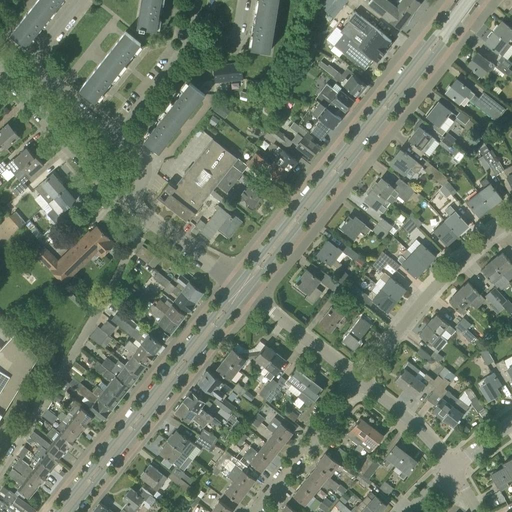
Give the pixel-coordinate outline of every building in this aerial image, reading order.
[(37,0),(34,5),(48,17),(61,0),(37,0)] [(160,0),(141,0),(137,26),(140,26),(139,28),(145,29),(145,27),(156,29),(160,0)] [(258,0),(257,11),(276,14),(278,0),(258,0)] [(399,0),(395,6),(387,0),(371,0),(369,3),(399,27),(400,25),(403,22),(404,22),(411,18),(408,16),(412,12),(413,12),(420,2),(417,0),(399,0)] [(48,17),(34,5),(11,34),(26,46),(48,17)] [(271,50),(276,14),(257,11),(251,47),(271,50)] [(385,48),(391,40),(355,12),(348,20),(349,21),(340,32),(343,34),(334,46),(335,47),(343,53),(353,61),(364,70),(374,58),(378,61),(387,49),(385,48)] [(511,28),(502,21),(494,32),(511,45),(511,46),(511,28)] [(103,60),(117,72),(140,43),(125,31),(103,60)] [(502,56),(511,45),(494,32),(485,42),(502,56)] [(482,77),(486,71),(492,73),(495,66),(491,64),(477,52),(468,63),(474,68),(473,69),(482,77)] [(507,60),(502,56),(498,60),(500,62),(508,68),(509,66),(510,65),(511,63),(507,60)] [(304,58),(302,61),(310,67),(312,64),(304,58)] [(95,100),(117,72),(103,60),(80,89),(95,100)] [(324,70),(327,66),(320,61),(317,65),(324,70)] [(509,77),(511,73),(511,71),(508,68),(500,62),(496,68),(504,74),(505,73),(509,77)] [(242,63),(227,64),(229,81),(243,80),(242,63)] [(215,83),(229,81),(227,64),(213,66),(215,83)] [(348,80),(338,72),(334,69),(330,75),(334,77),(357,95),(365,85),(352,74),(348,80)] [(497,121),(505,109),(484,92),(479,98),(473,94),(474,93),(456,79),(446,91),(459,102),(464,95),(497,121)] [(190,82),(167,111),(182,123),(204,94),(190,82)] [(321,91),(315,99),(316,99),(337,115),(343,108),(345,110),(353,100),(340,89),(341,88),(336,84),(333,88),(327,83),(321,91)] [(341,118),(337,115),(316,99),(309,109),(298,124),(300,126),(308,132),(310,133),(318,123),(328,131),(332,127),(334,128),(341,118)] [(231,111),(217,101),(212,109),(225,119),(231,111)] [(454,121),(449,117),(452,113),(450,111),(451,110),(438,101),(427,115),(435,121),(431,126),(442,135),(454,121)] [(182,123),(167,111),(144,140),(159,151),(182,123)] [(455,117),(465,125),(470,119),(460,111),(455,117)] [(213,116),(208,122),(214,127),(219,120),(213,116)] [(298,133),(291,141),(293,142),(297,146),(312,156),(320,146),(311,139),(313,138),(309,135),(310,133),(308,132),(300,126),(298,124),(294,122),(290,127),(298,133)] [(6,148),(19,136),(8,124),(0,131),(0,141),(0,142),(6,148)] [(409,139),(420,149),(425,152),(435,139),(419,126),(409,139)] [(275,128),(271,134),(278,139),(280,141),(285,135),(275,128)] [(487,134),(484,130),(478,137),(482,140),(487,134)] [(278,139),(271,134),(268,132),(264,136),(274,144),(278,139)] [(448,151),(453,145),(457,140),(448,133),(439,144),(448,151)] [(238,158),(221,145),(213,139),(175,187),(168,182),(157,197),(188,221),(209,193),(212,190),(217,184),(232,165),(234,162),(238,158)] [(497,163),(485,146),(486,146),(484,143),(478,147),(483,156),(490,167),(497,163)] [(279,155),(275,161),(289,172),(297,162),(279,147),(275,152),(279,155)] [(21,168),(22,167),(35,156),(27,148),(14,159),(13,158),(6,165),(3,161),(0,163),(0,174),(2,173),(8,180),(21,168)] [(421,164),(416,161),(416,160),(405,152),(404,153),(400,149),(392,161),(399,166),(397,168),(403,173),(408,167),(415,172),(418,173),(423,166),(421,164)] [(281,183),(289,172),(275,161),(271,166),(264,160),(265,159),(257,153),(247,165),(255,171),(259,167),(266,173),(271,178),(273,176),(281,183)] [(36,155),(35,156),(22,167),(27,172),(19,179),(21,182),(13,189),(18,195),(28,187),(24,183),(31,177),(30,176),(44,165),(36,155)] [(485,171),(490,167),(483,156),(478,159),(485,171)] [(511,164),(502,170),(507,178),(511,187),(511,164)] [(242,172),(232,165),(217,184),(227,192),(242,172)] [(447,179),(430,165),(425,171),(443,185),(446,180),(447,179)] [(48,203),(53,199),(65,189),(62,185),(63,184),(58,178),(57,179),(52,174),(35,188),(48,203)] [(371,187),(392,204),(398,195),(406,201),(414,191),(399,179),(393,187),(381,178),(377,183),(375,181),(371,187)] [(484,188),(478,192),(490,208),(502,199),(486,178),(480,182),(484,188)] [(456,192),(446,180),(443,185),(450,194),(452,196),(456,192)] [(244,205),(247,201),(253,206),(261,196),(260,195),(264,190),(253,181),(246,190),(245,189),(240,195),(242,197),(239,201),(244,205)] [(446,197),(450,194),(443,185),(439,189),(446,197)] [(392,204),(371,187),(366,193),(368,194),(364,199),(376,209),(377,208),(382,212),(386,208),(380,204),(384,198),(392,204)] [(75,200),(65,189),(53,199),(58,205),(53,210),(54,211),(48,217),(57,227),(66,220),(61,213),(65,210),(75,200)] [(232,206),(212,190),(209,193),(229,209),(232,206)] [(479,217),(490,208),(478,192),(467,201),(479,217)] [(196,235),(198,232),(200,230),(210,237),(220,224),(225,228),(222,232),(228,237),(241,221),(234,216),(233,218),(228,214),(228,213),(221,206),(205,226),(200,221),(196,226),(194,229),(193,228),(191,231),(196,235)] [(450,216),(444,221),(457,236),(468,226),(450,206),(445,210),(450,216)] [(19,228),(22,225),(25,223),(16,211),(10,217),(19,228)] [(418,227),(422,223),(412,213),(408,218),(416,226),(418,227)] [(366,233),(370,228),(355,216),(352,219),(348,216),(345,220),(345,221),(341,226),(354,237),(360,228),(366,233)] [(392,227),(382,218),(377,224),(388,232),(392,227)] [(401,226),(409,234),(416,226),(408,218),(401,226)] [(447,246),(457,236),(444,221),(433,231),(447,246)] [(388,232),(377,224),(372,230),(383,239),(388,233),(388,232)] [(45,246),(44,247),(36,255),(64,284),(97,251),(102,257),(114,244),(97,226),(91,232),(89,230),(58,260),(45,246)] [(57,246),(61,241),(53,233),(49,237),(57,246)] [(407,250),(425,267),(435,257),(421,243),(420,244),(416,240),(407,250)] [(335,259),(342,250),(338,247),(337,249),(328,241),(317,255),(325,261),(326,260),(335,267),(339,262),(335,259)] [(160,260),(142,246),(136,254),(154,269),(160,260)] [(355,261),(359,255),(350,248),(346,254),(355,261)] [(425,267),(407,250),(401,255),(397,259),(402,264),(401,265),(415,278),(425,267)] [(390,258),(382,251),(378,256),(387,263),(396,271),(400,266),(390,258)] [(502,253),(491,262),(507,279),(508,281),(511,277),(511,263),(511,265),(502,253)] [(380,272),(387,263),(378,256),(371,264),(380,272)] [(507,279),(491,262),(481,271),(491,282),(492,282),(497,288),(507,279)] [(304,298),(310,303),(313,305),(322,292),(315,287),(320,280),(307,270),(296,283),(308,293),(304,298)] [(170,281),(162,275),(158,272),(153,278),(165,287),(164,289),(170,293),(171,291),(177,296),(174,300),(188,311),(195,302),(177,287),(170,281)] [(381,289),(396,301),(406,289),(384,273),(380,278),(386,283),(381,289)] [(177,287),(195,302),(203,292),(180,274),(177,279),(175,278),(174,276),(170,281),(177,287)] [(339,284),(326,274),(321,281),(333,291),(339,284)] [(348,280),(341,274),(336,280),(344,286),(348,280)] [(467,282),(458,292),(469,303),(469,302),(476,309),(485,300),(479,293),(467,282)] [(330,296),(336,300),(345,289),(339,284),(333,291),(334,291),(330,296)] [(350,292),(360,300),(364,294),(355,286),(350,292)] [(501,306),(507,301),(495,288),(489,293),(501,306)] [(396,301),(381,289),(376,294),(371,290),(366,295),(388,312),(396,301)] [(171,333),(178,324),(155,305),(152,303),(138,292),(134,298),(160,318),(158,322),(171,333)] [(459,313),(460,312),(463,315),(467,311),(464,308),(469,303),(458,292),(448,301),(459,313)] [(68,296),(79,306),(82,303),(71,293),(68,296)] [(485,296),(492,304),(490,306),(497,314),(504,308),(501,306),(489,293),(485,296)] [(186,314),(172,304),(170,307),(160,299),(158,302),(155,300),(152,303),(155,305),(178,324),(186,314)] [(330,331),(343,315),(332,307),(320,323),(330,331)] [(136,340),(154,354),(162,344),(144,330),(142,333),(135,328),(134,329),(130,326),(130,325),(115,314),(111,320),(136,339),(136,340)] [(427,325),(443,338),(444,338),(440,335),(445,329),(451,335),(455,330),(448,325),(436,315),(427,325)] [(370,325),(360,318),(343,340),(354,349),(361,340),(360,339),(370,325)] [(471,325),(463,318),(459,323),(466,330),(471,325)] [(116,328),(107,320),(101,328),(108,334),(110,335),(116,328)] [(462,334),(466,330),(459,323),(455,327),(462,334)] [(435,348),(443,338),(427,325),(419,336),(431,346),(431,345),(435,348)] [(112,339),(108,335),(108,334),(101,328),(98,326),(89,337),(100,345),(101,344),(105,348),(112,339)] [(0,420),(39,358),(17,331),(0,349),(0,420)] [(159,338),(164,342),(168,336),(163,332),(159,338)] [(125,347),(133,354),(146,365),(154,354),(136,340),(133,344),(130,341),(125,347)] [(265,366),(276,352),(265,344),(260,351),(249,352),(250,359),(254,358),(265,366)] [(487,365),(494,361),(485,346),(479,352),(487,365)] [(247,359),(250,359),(249,352),(240,354),(232,348),(224,359),(238,370),(247,359)] [(417,353),(426,361),(430,356),(420,349),(417,353)] [(430,356),(435,360),(439,363),(443,357),(434,351),(430,356)] [(276,352),(265,366),(270,370),(265,376),(270,380),(259,395),(265,399),(277,383),(272,379),(275,375),(286,360),(276,352)] [(119,360),(118,360),(137,376),(146,365),(133,354),(125,365),(119,360)] [(107,357),(101,364),(129,386),(137,376),(118,360),(115,364),(107,357)] [(230,380),(238,370),(224,359),(216,369),(230,380)] [(505,382),(511,378),(511,360),(511,361),(511,360),(511,365),(508,368),(503,360),(495,364),(505,382)] [(101,381),(120,397),(129,386),(101,364),(98,361),(93,367),(105,376),(101,381)] [(402,367),(404,368),(394,381),(404,388),(419,370),(407,361),(402,367)] [(86,370),(76,362),(73,366),(83,374),(86,370)] [(420,381),(415,377),(420,370),(419,370),(404,388),(416,397),(425,385),(427,386),(429,383),(435,387),(443,377),(448,371),(444,367),(434,380),(426,374),(420,381)] [(68,373),(80,382),(84,377),(81,375),(72,368),(68,373)] [(301,392),(302,391),(311,379),(296,368),(285,383),(290,387),(291,385),(301,392)] [(228,413),(234,406),(224,398),(227,394),(219,388),(224,382),(208,369),(198,382),(213,394),(214,394),(224,402),(221,406),(228,413)] [(69,384),(85,396),(82,401),(90,407),(89,407),(104,418),(112,408),(92,392),(83,385),(80,383),(80,382),(68,373),(74,378),(69,384)] [(495,387),(500,384),(493,373),(478,382),(488,399),(499,393),(495,387)] [(432,410),(442,418),(458,398),(447,390),(447,391),(444,389),(450,382),(443,377),(435,387),(432,391),(441,398),(432,410)] [(318,393),(322,388),(311,379),(302,391),(308,396),(305,401),(304,402),(309,406),(310,405),(314,399),(315,400),(319,393),(318,393)] [(101,381),(97,386),(92,392),(112,408),(120,397),(101,381)] [(241,396),(245,390),(237,383),(232,389),(241,396)] [(277,383),(265,399),(270,403),(283,387),(277,383)] [(470,400),(475,397),(469,388),(464,391),(470,400)] [(191,390),(183,401),(210,422),(217,426),(221,422),(214,417),(207,411),(212,403),(200,394),(199,396),(191,390)] [(52,399),(58,402),(61,397),(56,394),(52,399)] [(458,398),(442,418),(453,427),(463,414),(469,407),(458,398)] [(206,427),(210,422),(183,401),(174,412),(189,423),(193,417),(206,427)] [(69,412),(86,425),(94,416),(80,406),(76,403),(69,412)] [(52,423),(57,417),(57,416),(48,409),(43,416),(52,423)] [(289,409),(285,414),(294,422),(298,416),(289,409)] [(61,411),(57,416),(57,417),(62,420),(62,421),(79,434),(86,425),(69,412),(67,415),(61,411)] [(265,419),(258,413),(257,413),(253,418),(261,424),(265,419)] [(261,424),(253,418),(250,422),(257,428),(261,424)] [(351,440),(358,445),(372,427),(360,418),(346,436),(351,440)] [(243,424),(237,420),(229,430),(235,434),(243,424)] [(56,430),(73,443),(79,434),(62,421),(58,426),(59,426),(56,430)] [(281,423),(273,433),(285,442),(293,432),(281,423)] [(383,436),(372,427),(358,445),(354,450),(359,454),(363,448),(369,452),(373,447),(374,448),(383,436)] [(53,440),(52,441),(66,451),(73,443),(56,430),(55,429),(53,428),(51,430),(50,430),(46,435),(49,438),(49,437),(53,440)] [(203,429),(200,435),(212,443),(216,437),(203,429)] [(176,430),(168,441),(188,457),(196,446),(190,441),(176,430)] [(40,445),(59,460),(66,451),(52,441),(50,444),(33,431),(30,437),(40,445)] [(230,439),(233,441),(240,446),(243,441),(237,436),(230,432),(229,433),(229,435),(229,436),(229,437),(230,439)] [(243,441),(247,437),(240,432),(237,436),(243,441)] [(273,433),(265,442),(277,452),(285,442),(273,433)] [(200,435),(195,442),(208,450),(212,443),(200,435)] [(188,457),(168,441),(159,452),(173,462),(179,467),(188,457)] [(265,442),(257,452),(269,462),(277,452),(265,442)] [(33,453),(52,469),(59,460),(40,445),(33,453)] [(20,458),(22,460),(29,450),(24,446),(18,454),(21,457),(20,458)] [(391,461),(396,465),(405,454),(395,446),(381,463),(386,467),(391,461)] [(339,448),(335,453),(345,461),(350,456),(339,448)] [(214,466),(221,471),(227,476),(245,489),(249,485),(250,486),(255,479),(244,470),(247,466),(235,457),(233,456),(226,450),(214,466)] [(262,472),(269,462),(257,452),(249,462),(262,472)] [(29,458),(32,461),(29,465),(44,478),(52,469),(33,453),(33,454),(29,458)] [(318,461),(333,472),(339,464),(325,453),(318,461)] [(374,459),(368,454),(356,470),(360,473),(360,474),(362,475),(374,459)] [(416,462),(405,454),(396,465),(403,470),(398,476),(403,479),(416,462)] [(20,458),(12,468),(37,487),(44,478),(29,465),(22,460),(20,458)] [(511,458),(502,464),(504,467),(510,479),(511,481),(511,478),(511,458)] [(365,478),(368,480),(381,464),(374,459),(362,475),(365,478)] [(316,466),(313,471),(344,494),(347,490),(340,484),(339,485),(328,476),(328,475),(329,477),(333,472),(318,461),(315,465),(316,466)] [(355,470),(346,463),(342,468),(351,475),(355,470)] [(167,478),(162,475),(162,474),(150,464),(141,475),(153,485),(151,487),(157,491),(167,478)] [(214,466),(210,471),(217,476),(221,471),(214,466)] [(176,467),(172,472),(180,479),(185,473),(176,467)] [(500,492),(509,487),(511,484),(511,481),(510,479),(504,467),(495,471),(494,470),(489,473),(500,492)] [(37,487),(12,468),(8,475),(21,485),(14,493),(22,498),(23,500),(27,495),(29,497),(37,487)] [(313,471),(306,479),(318,488),(321,485),(327,490),(329,487),(335,491),(336,489),(343,495),(344,494),(313,471)] [(172,472),(168,477),(186,492),(190,486),(180,479),(172,472)] [(185,473),(180,479),(190,486),(194,481),(185,473)] [(356,478),(361,483),(365,478),(362,475),(360,474),(356,478)] [(245,489),(227,476),(233,481),(225,492),(238,502),(243,495),(242,494),(245,489)] [(306,479),(300,487),(320,503),(321,502),(313,496),(318,488),(306,479)] [(379,488),(388,495),(393,488),(384,481),(379,488)] [(136,493),(130,488),(122,498),(127,502),(123,507),(129,511),(131,511),(135,507),(135,506),(142,497),(145,499),(150,494),(141,487),(136,493)] [(320,503),(300,487),(293,496),(306,506),(306,505),(314,511),(320,503)] [(193,493),(192,495),(199,501),(204,493),(198,489),(194,494),(193,493)] [(33,511),(36,510),(23,500),(22,498),(14,493),(13,493),(9,490),(4,498),(11,503),(8,506),(13,510),(13,511),(14,511),(33,511)] [(363,502),(373,511),(380,511),(386,506),(372,492),(363,502)] [(340,498),(339,499),(344,504),(349,498),(344,493),(343,495),(342,496),(341,497),(340,498)] [(186,503),(194,508),(199,501),(192,495),(186,503)] [(322,503),(329,508),(333,504),(326,498),(322,503)] [(14,511),(13,511),(11,511),(7,511),(0,506),(0,503),(1,502),(0,500),(0,511),(14,511)] [(210,511),(231,511),(232,510),(218,500),(210,511)] [(334,506),(334,507),(340,511),(352,511),(351,511),(339,501),(334,506)] [(112,511),(108,509),(100,502),(91,511),(112,511)] [(373,511),(363,502),(354,511),(355,511),(373,511)] [(322,503),(318,507),(324,511),(326,511),(329,508),(322,503)]
